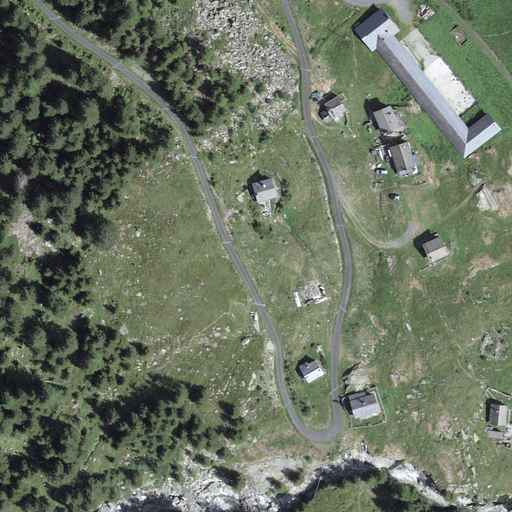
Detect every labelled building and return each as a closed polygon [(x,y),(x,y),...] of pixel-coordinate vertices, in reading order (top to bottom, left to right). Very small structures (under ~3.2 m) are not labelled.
[(382,8),(354,30),(373,53),(376,51),(464,160),(502,129),(488,113),(469,128),(394,36),(401,31),(382,8)] [(347,111),(338,96),(324,104),(327,109),(320,114),(326,123),(347,111)] [(390,106),(373,113),(382,135),(399,128),(390,106)] [(407,143),(389,148),(397,173),(416,166),(412,157),(407,143)] [(271,178),(251,184),(258,203),(277,197),(271,178)] [(449,255),(440,236),(421,245),(430,264),(449,255)] [(308,365),(307,362),(298,367),(309,383),(324,375),(315,361),(308,365)] [(365,391),(348,396),(349,402),(366,396),(365,391)] [(366,396),(349,402),(355,419),(380,411),(374,394),(366,396)] [(508,406),(491,405),(490,424),(506,426),(508,406)] [(502,439),(503,433),(489,431),(488,437),(502,439)]
